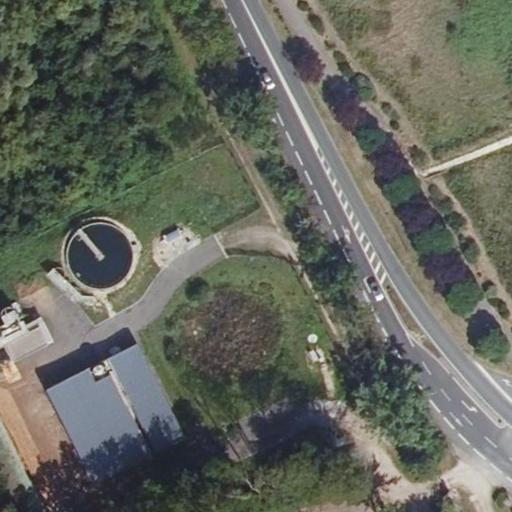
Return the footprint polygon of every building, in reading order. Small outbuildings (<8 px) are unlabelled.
[(182,64),(171,68),(181,94),(192,90),(182,64)] [(200,100),(173,113),(191,154),(219,142),(200,100)] [(134,247),(117,226),(90,224),(70,241),(67,267),(84,288),(111,291),(132,274),(134,247)] [(180,228),(163,236),(166,244),(183,235),(180,228)] [(182,288),(168,312),(165,341),(173,368),(192,389),(218,401),(247,401),(273,390),(293,369),(302,342),(299,314),(285,289),(262,272),(234,265),(206,271),(182,288)] [(81,297),(55,271),(47,279),(73,306),(81,297)] [(141,342),(47,385),(92,483),(186,440),(141,342)] [(325,362),(323,350),(310,353),(313,365),(325,362)] [(10,511),(38,500),(0,413),(0,502),(4,511),(10,511)] [(209,417),(188,423),(195,449),(216,443),(209,417)]
